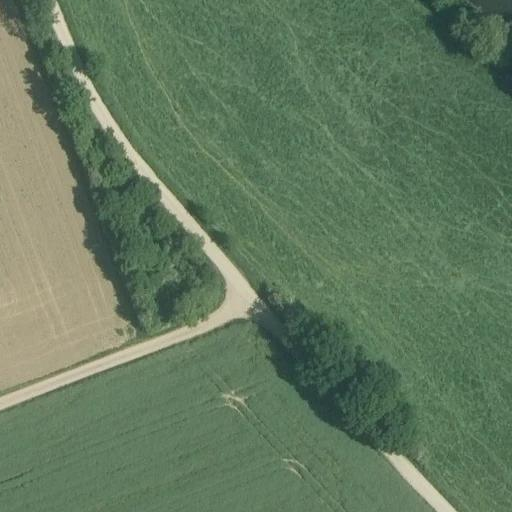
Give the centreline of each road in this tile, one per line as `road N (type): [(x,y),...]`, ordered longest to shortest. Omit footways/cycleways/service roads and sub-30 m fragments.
road 1 (track): [(447,511),(255,304),(127,144),(55,0)]
road 2 (track): [(0,408),(255,304)]
